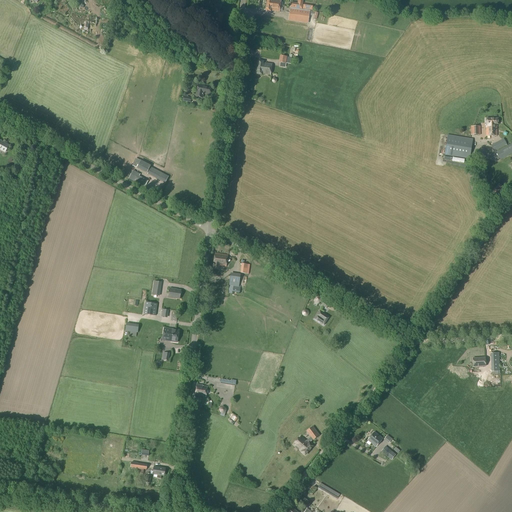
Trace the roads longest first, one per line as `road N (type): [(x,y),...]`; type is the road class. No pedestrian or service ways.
road 1 (tertiary): [(194,511),(177,452),(209,230)]
road 2 (unclassified): [(209,230),(0,117)]
road 3 (unclassified): [(415,340),(209,230)]
road 4 (tertiary): [(209,230),(242,0)]
road 5 (unclassified): [(274,511),(415,340)]
road 6 (unclassified): [(415,340),(511,197)]
road 7 (unclassified): [(148,511),(0,493)]
